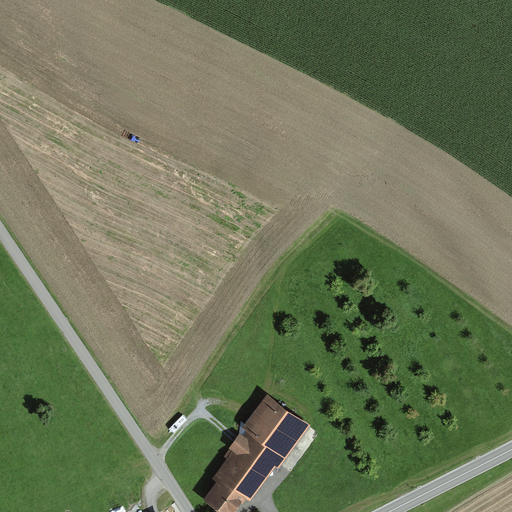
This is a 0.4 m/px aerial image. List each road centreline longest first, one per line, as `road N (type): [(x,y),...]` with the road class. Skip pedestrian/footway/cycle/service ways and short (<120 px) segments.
road 1 (track): [(500,0),(342,214),(288,260),(258,402),(204,404),(154,460)]
road 2 (unclassified): [(0,227),(189,511)]
road 3 (tertiary): [(511,449),(390,511)]
